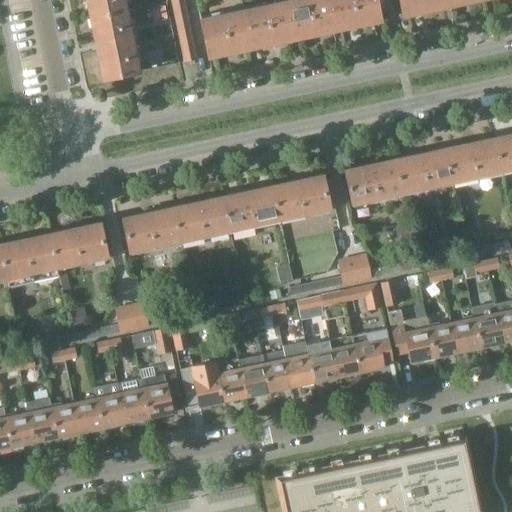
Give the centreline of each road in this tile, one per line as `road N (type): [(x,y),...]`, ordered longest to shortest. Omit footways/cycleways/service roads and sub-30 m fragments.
road 1 (unclassified): [(0,493),(511,385)]
road 2 (unclassified): [(511,44),(73,136)]
road 3 (unclassified): [(82,178),(511,86)]
road 4 (residential): [(73,136),(43,0)]
